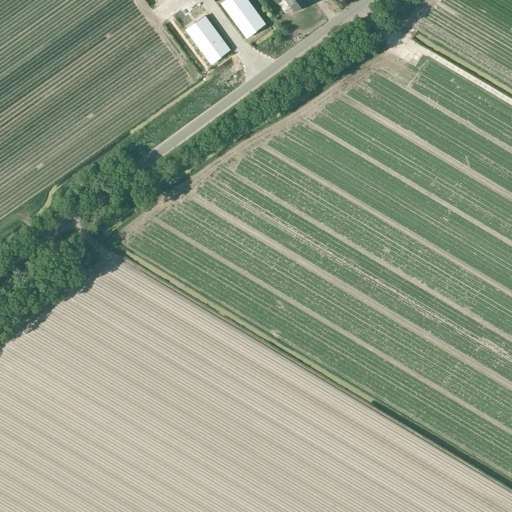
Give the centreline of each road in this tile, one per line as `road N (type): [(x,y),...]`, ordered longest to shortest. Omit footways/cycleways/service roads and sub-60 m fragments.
road 1 (unclassified): [(0,269),(367,0)]
road 2 (track): [(248,341),(108,257),(69,220)]
road 3 (track): [(511,104),(403,41),(340,84)]
